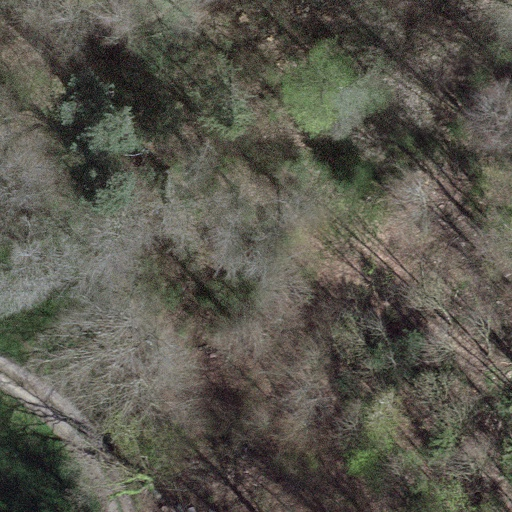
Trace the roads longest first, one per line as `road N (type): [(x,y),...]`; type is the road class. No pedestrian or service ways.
road 1 (track): [(267,101),(478,0)]
road 2 (track): [(90,511),(48,426),(0,396)]
